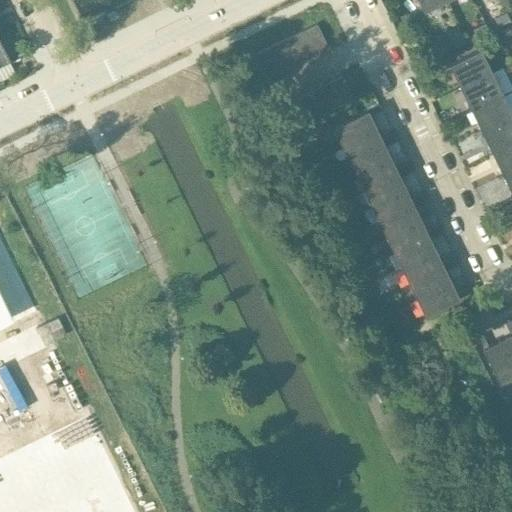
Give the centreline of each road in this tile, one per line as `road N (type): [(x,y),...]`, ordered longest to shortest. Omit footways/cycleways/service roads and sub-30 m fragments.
road 1 (residential): [(357,0),(499,291),(511,285)]
road 2 (residential): [(77,85),(251,0)]
